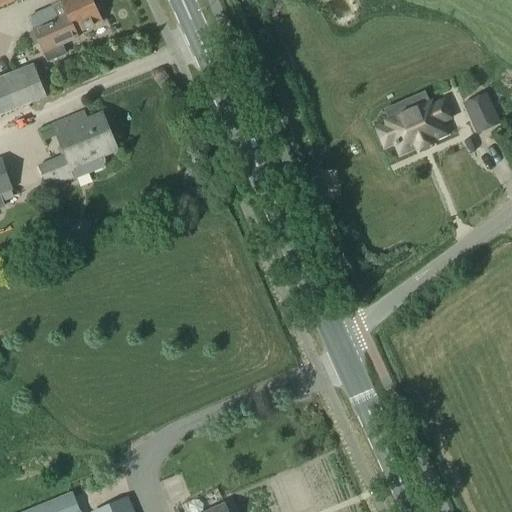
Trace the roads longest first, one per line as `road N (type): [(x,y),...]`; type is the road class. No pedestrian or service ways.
road 1 (secondary): [(339,343),(183,0)]
road 2 (unclassified): [(339,343),(511,213)]
road 3 (secondary): [(415,511),(339,343)]
